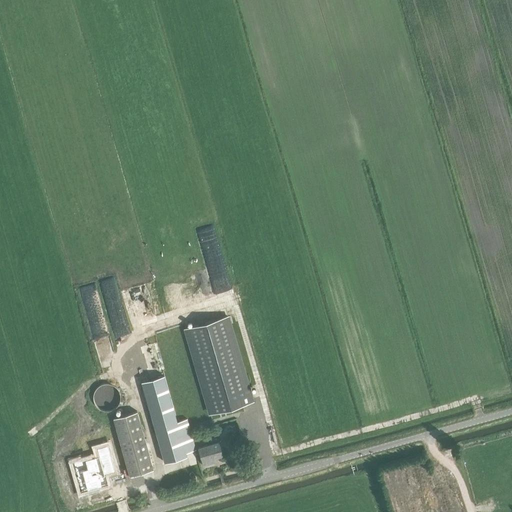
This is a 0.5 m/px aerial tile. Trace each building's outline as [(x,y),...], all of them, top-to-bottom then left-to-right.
[(210,412),(252,400),(227,315),(186,327),(210,412)] [(164,375),(142,381),(165,461),(187,455),(186,452),(196,449),(188,417),(177,420),(164,375)] [(119,399),(120,396),(119,394),(119,391),(117,389),(116,387),(114,385),(112,384),(109,383),(106,383),(104,383),(101,384),(99,385),(97,387),(96,389),(94,391),(94,394),(93,396),(94,399),(94,401),(96,404),(97,406),(99,407),(102,408),(104,409),(107,409),(109,409),(112,408),(114,407),(116,406),(117,404),(119,401),(119,399)] [(137,410),(113,417),(121,443),(129,475),(153,468),(137,410)] [(218,440),(198,446),(203,466),(215,462),(213,457),(222,455),(218,440)] [(86,472),(76,475),(79,489),(85,488),(87,496),(102,491),(99,484),(104,482),(104,479),(115,476),(107,450),(96,453),(98,459),(83,463),(86,472)]
